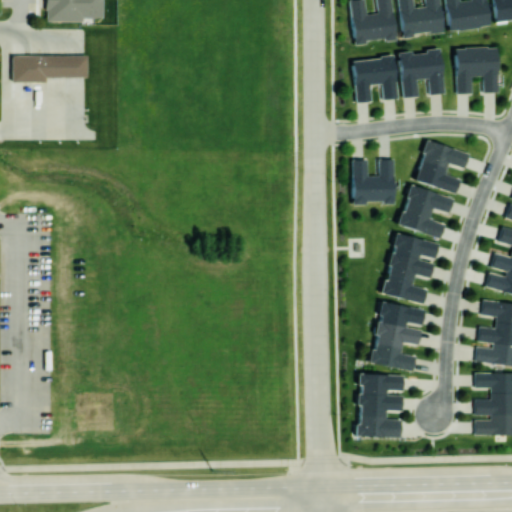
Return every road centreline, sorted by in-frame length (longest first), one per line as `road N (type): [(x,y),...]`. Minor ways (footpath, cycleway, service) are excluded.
road 1 (secondary): [(0,491),(511,480)]
road 2 (residential): [(314,151),(318,452)]
road 3 (residential): [(314,0),(314,151)]
